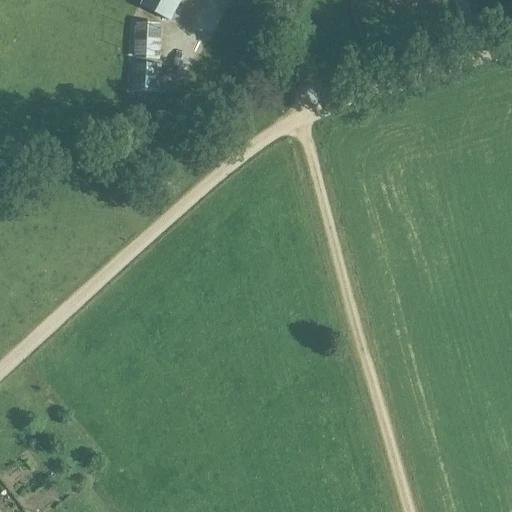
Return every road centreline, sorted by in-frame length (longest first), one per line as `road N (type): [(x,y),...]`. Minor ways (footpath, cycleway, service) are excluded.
road 1 (unclassified): [(0,369),(258,141),(347,102),(511,49)]
road 2 (track): [(409,511),(299,123)]
